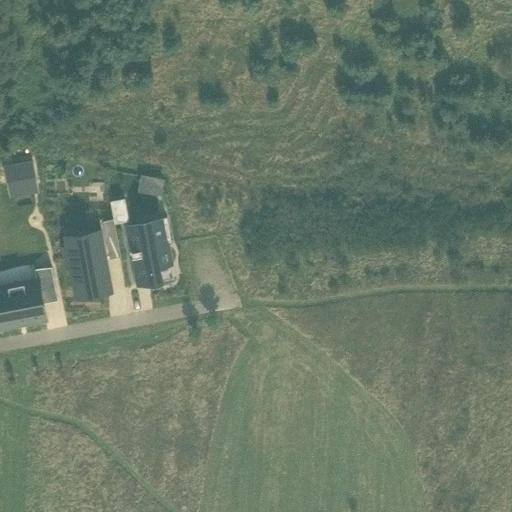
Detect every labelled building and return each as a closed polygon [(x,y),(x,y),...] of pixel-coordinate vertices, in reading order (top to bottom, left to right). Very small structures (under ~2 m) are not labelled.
[(0,155),(0,179),(7,180),(10,156),(0,155)] [(126,202),(111,204),(114,215),(114,218),(115,223),(129,220),(129,217),(126,202)] [(167,218),(128,225),(139,284),(157,281),(154,267),(171,264),(167,241),(171,240),(167,218)] [(116,228),(105,230),(110,257),(121,255),(116,228)] [(102,240),(64,247),(68,265),(72,264),(78,296),(111,289),(102,240)] [(10,299),(0,301),(0,327),(46,318),(40,289),(56,286),(52,266),(35,269),(37,280),(23,283),(8,286),(10,299)]
